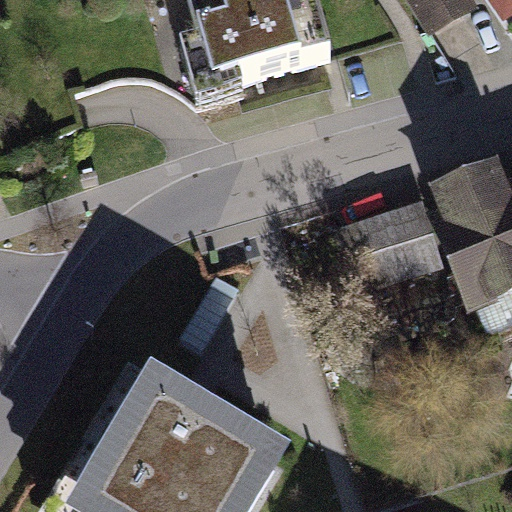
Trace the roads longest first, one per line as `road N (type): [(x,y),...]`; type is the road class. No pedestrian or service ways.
road 1 (residential): [(511,115),(185,210),(121,251),(71,319)]
road 2 (residential): [(71,319),(0,440)]
